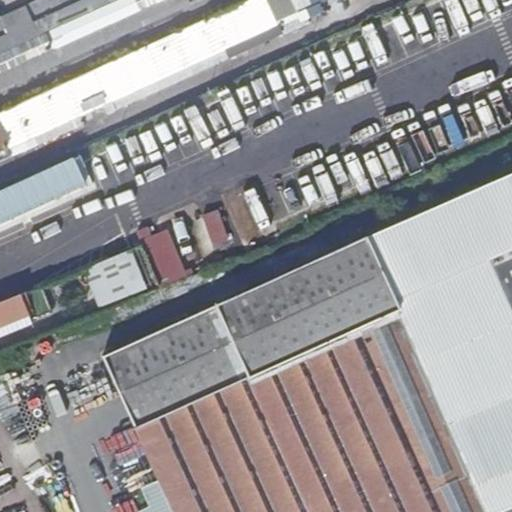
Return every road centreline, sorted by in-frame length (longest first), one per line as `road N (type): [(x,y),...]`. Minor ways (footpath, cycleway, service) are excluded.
road 1 (unknown): [(0,285),(86,223),(511,52)]
road 2 (unknown): [(0,171),(394,0)]
